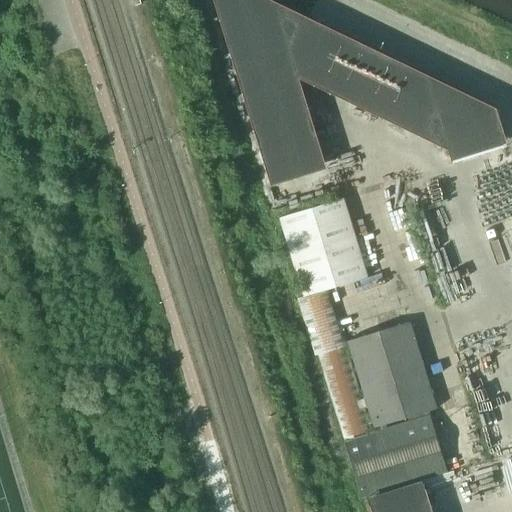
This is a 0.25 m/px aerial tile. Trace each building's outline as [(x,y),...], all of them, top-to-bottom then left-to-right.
[(291,0),(216,0),(271,176),(328,159),(301,68),(448,141),(452,154),(509,137),(497,99),(291,0)] [(343,438),(371,430),(340,328),(336,329),(331,310),(336,308),(330,288),(365,277),(341,198),(275,218),(299,299),(296,300),(313,357),(317,356),(343,438)] [(371,428),(433,408),(407,321),(345,340),(371,428)] [(360,497),(444,471),(446,471),(429,413),(343,440),(360,497)] [(368,495),(373,511),(436,511),(425,477),(368,495)]
